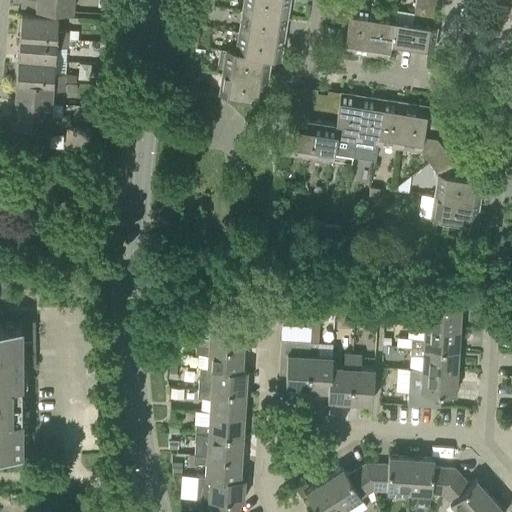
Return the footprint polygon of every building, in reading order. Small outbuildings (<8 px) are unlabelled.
[(22,0),(22,7),(73,10),(73,0),(22,0)] [(242,0),(241,9),(287,16),(289,0),(242,0)] [(415,0),(414,11),(424,12),(425,0),(415,0)] [(425,0),(424,12),(434,14),(435,0),(425,0)] [(511,0),(498,0),(496,17),(511,19),(511,0)] [(191,16),(201,17),(203,4),(194,2),(191,16)] [(343,49),(365,52),(372,7),(350,4),(343,49)] [(388,49),(390,42),(394,20),(395,11),(372,7),(365,52),(387,55),(388,49)] [(238,31),(284,38),(287,16),(241,9),(238,31)] [(20,35),(69,39),(69,30),(57,29),(58,15),(21,12),(20,35)] [(394,20),(390,42),(433,49),(436,26),(394,20)] [(187,44),(196,46),(199,32),(189,31),(187,44)] [(280,60),(281,60),(284,38),(238,31),(235,50),(225,48),(224,51),(271,59),(280,60)] [(18,57),(54,60),(55,47),(68,48),(69,39),(20,35),(18,57)] [(184,58),(194,59),(196,46),(187,44),(184,58)] [(221,73),(267,80),(271,59),(224,51),(221,73)] [(16,78),(65,81),(66,74),(53,72),(54,60),(18,57),(16,78)] [(221,73),(218,94),(264,101),(267,80),(221,73)] [(180,88),(190,89),(192,76),(182,74),(180,88)] [(15,99),(52,102),(53,89),(65,91),(65,81),(16,78),(15,99)] [(290,104),(300,105),(302,89),(292,88),(290,104)] [(315,108),(324,110),(327,93),(317,92),(315,108)] [(333,152),(353,155),(363,96),(341,92),(336,123),(334,138),(333,152)] [(374,159),(377,144),(384,99),(363,96),(353,155),(374,159)] [(13,121),(62,125),(63,117),(51,115),(52,102),(15,99),(13,121)] [(377,144),(398,148),(405,102),(384,99),(377,144)] [(429,162),(444,151),(436,139),(422,137),(428,106),(405,102),(398,148),(421,151),(429,162)] [(283,148),(307,152),(313,119),(289,115),(283,148)] [(307,152),(333,156),(333,152),(334,138),(336,123),(313,119),(307,152)] [(12,143),(48,146),(49,132),(61,134),(62,125),(13,121),(12,143)] [(482,182),(464,179),(451,177),(453,163),(444,151),(429,162),(436,173),(432,196),(478,204),(482,182)] [(368,200),(378,202),(380,188),(370,186),(368,200)] [(432,196),(429,218),(475,226),(478,204),(432,196)] [(388,211),(398,213),(400,199),(390,197),(388,211)] [(322,224),(320,242),(340,244),(342,226),(322,224)] [(342,235),(341,244),(359,246),(360,237),(342,235)] [(424,325),(458,327),(460,305),(413,302),(412,311),(425,312),(424,325)] [(502,333),(511,333),(511,322),(503,321),(502,333)] [(195,344),(242,347),(243,326),(209,324),(208,337),(195,337),(195,344)] [(0,452),(20,452),(20,325),(0,325),(0,452)] [(410,345),(457,348),(458,327),(424,325),(423,338),(410,337),(410,345)] [(285,387),(306,388),(310,341),(301,341),(300,353),(287,352),(285,387)] [(306,388),(327,389),(328,376),(331,376),(331,365),(332,355),(317,354),(318,342),(310,341),(306,388)] [(229,367),(241,369),(242,347),(195,344),(194,354),(207,354),(206,369),(211,369),(226,370),(229,367)] [(421,368),(456,370),(457,348),(410,345),(409,355),(422,355),(421,368)] [(327,399),(349,400),(352,353),(344,353),(343,365),(331,365),(331,376),(328,376),(327,389),(327,399)] [(352,353),(349,400),(372,402),(374,367),(360,366),(361,354),(352,353)] [(197,388),(244,391),(245,369),(241,369),(229,367),(226,370),(211,369),(210,381),(197,380),(197,388)] [(439,406),(440,392),(454,393),(456,370),(421,368),(409,367),(406,404),(439,406)] [(208,410),(243,413),(244,391),(197,388),(196,397),(209,398),(208,410)] [(194,431),(241,434),(243,413),(208,410),(207,425),(195,424),(194,431)] [(205,454),(240,456),(241,434),(194,431),(194,441),(206,441),(205,454)] [(204,474),(239,477),(240,456),(205,454),(205,455),(193,454),(192,463),(205,464),(204,474)] [(374,489),(409,491),(411,456),(388,455),(388,464),(366,462),(374,489)] [(409,491),(442,493),(454,468),(432,466),(433,458),(411,456),(409,491)] [(373,488),(374,489),(366,462),(347,474),(343,466),(324,478),(342,508),(373,488)] [(459,511),(471,511),(490,495),(475,478),(469,484),(454,468),(442,493),(459,511)] [(212,511),(238,511),(239,501),(242,501),(243,477),(239,477),(204,474),(204,477),(209,478),(207,499),(213,499),(212,511)] [(318,511),(335,511),(342,508),(324,478),(305,490),(318,511)] [(471,511),(505,511),(490,495),(471,511)]
